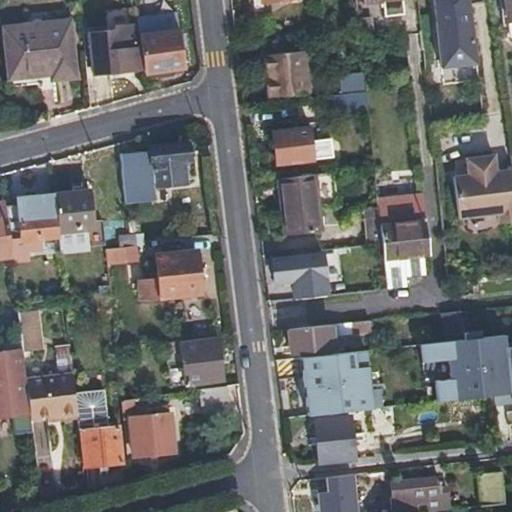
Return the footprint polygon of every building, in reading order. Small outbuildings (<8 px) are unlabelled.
[(400,0),(382,2),(383,16),(402,14),(400,0)] [(476,62),(467,0),(433,0),(440,67),(476,62)] [(511,0),(502,0),(506,36),(511,35),(511,0)] [(179,14),(141,19),(148,72),(186,67),(179,14)] [(370,19),(358,19),(360,40),(372,39),(370,19)] [(74,77),(68,21),(6,28),(10,73),(51,70),(52,79),(74,77)] [(135,44),(133,23),(115,25),(116,29),(89,31),(92,71),(138,68),(137,44),(135,44)] [(309,92),(303,52),(265,57),(265,72),(271,72),(275,96),(309,92)] [(366,92),(338,95),(340,110),(367,107),(366,92)] [(324,139),(321,127),(273,134),(276,164),(315,160),(314,140),(324,139)] [(186,184),(184,163),(190,163),(187,143),(151,147),(151,152),(120,155),(125,205),(156,202),(154,187),(186,184)] [(498,224),(511,221),(511,175),(511,170),(493,172),(492,155),(464,159),(466,175),(451,177),(456,218),(496,213),(498,224)] [(285,199),(279,200),(284,237),(320,233),(319,209),(336,208),(333,173),(287,178),(283,179),(285,199)] [(283,179),(277,179),(279,200),(285,199),(283,179)] [(89,192),(53,195),(58,233),(93,228),(89,192)] [(378,217),(381,246),(383,258),(402,256),(428,254),(422,194),(376,199),(377,207),(378,217)] [(58,233),(53,195),(17,199),(22,242),(58,238),(58,233)] [(12,257),(12,256),(12,252),(6,215),(4,203),(0,203),(0,259),(12,257)] [(362,209),(366,248),(381,246),(378,217),(377,207),(362,209)] [(121,238),(121,249),(130,248),(129,237),(121,238)] [(148,246),(146,246),(137,247),(139,263),(149,262),(148,246)] [(211,292),(206,250),(166,256),(169,281),(151,283),(152,298),(211,292)] [(402,256),(383,258),(386,289),(406,287),(402,256)] [(291,287),(292,300),(320,297),(318,279),(316,257),(270,261),(273,284),(287,282),(291,287)] [(149,262),(139,263),(141,284),(151,282),(149,262)] [(32,313),(50,311),(47,297),(30,299),(32,313)] [(443,311),(445,341),(462,339),(459,310),(446,311),(443,311)] [(371,332),(369,320),(351,323),(352,334),(371,332)] [(329,325),(288,330),(290,353),(332,348),(329,325)] [(176,341),(163,343),(165,354),(176,352),(176,341)] [(222,381),(217,341),(181,345),(184,384),(222,381)] [(25,353),(24,343),(10,344),(9,355),(25,353)] [(70,368),(69,345),(54,346),(56,369),(70,368)] [(128,347),(118,349),(119,362),(129,361),(128,347)] [(35,420),(32,403),(30,389),(29,379),(27,366),(25,353),(9,355),(1,356),(0,353),(0,419),(14,417),(17,437),(37,434),(35,426),(35,420)] [(77,397),(74,376),(29,379),(30,389),(32,403),(35,420),(49,419),(62,418),(62,422),(79,420),(78,410),(77,397)] [(229,400),(227,384),(200,388),(203,404),(229,400)] [(511,390),(503,392),(507,426),(511,425),(511,390)] [(124,464),(120,430),(109,431),(106,393),(77,397),(78,410),(79,420),(81,433),(85,433),(88,468),(124,464)] [(136,398),(124,400),(125,411),(138,410),(136,398)] [(391,405),(370,407),(373,437),(394,435),(391,405)] [(169,414),(160,414),(134,417),(137,454),(176,451),(172,413),(169,414)] [(314,422),(319,462),(359,457),(358,447),(352,447),(349,417),(314,422)] [(510,462),(510,455),(500,456),(501,463),(510,462)] [(507,501),(502,469),(481,471),(483,504),(507,501)] [(404,496),(399,497),(399,504),(400,511),(402,511),(411,511),(415,511),(417,511),(417,502),(427,500),(428,509),(457,506),(456,486),(448,486),(447,475),(403,480),(404,496)] [(339,484),(340,511),(373,511),(373,500),(379,500),(378,489),(371,490),(371,481),(339,484)]
